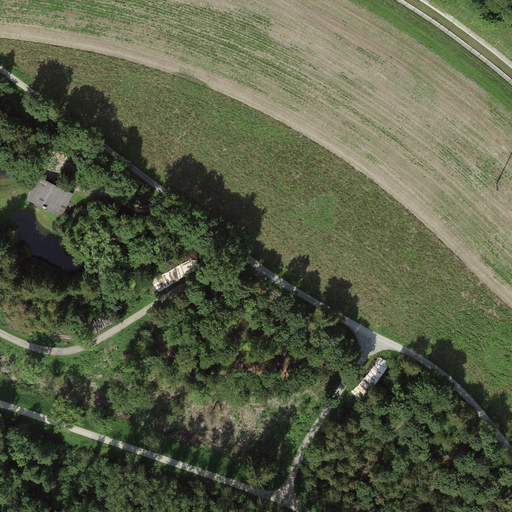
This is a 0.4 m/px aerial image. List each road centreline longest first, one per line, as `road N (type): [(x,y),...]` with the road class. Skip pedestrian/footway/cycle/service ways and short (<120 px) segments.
road 1 (track): [(511,451),(439,371),(266,270),(0,69)]
road 2 (track): [(286,501),(0,403)]
road 3 (track): [(0,332),(62,353),(178,290),(223,272),(266,270)]
road 4 (track): [(375,337),(302,448),(286,501)]
